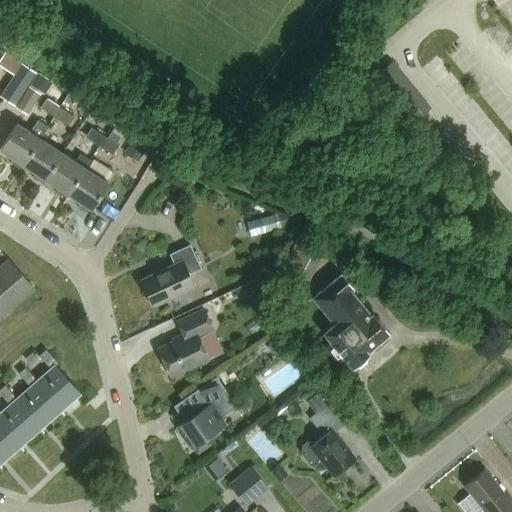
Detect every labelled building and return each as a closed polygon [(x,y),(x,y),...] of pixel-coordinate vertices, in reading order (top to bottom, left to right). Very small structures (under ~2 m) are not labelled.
[(22,62),(1,95),(15,105),(37,72),(22,62)] [(425,109),(387,63),(369,78),(389,103),(395,98),(413,119),(425,109)] [(38,72),(30,84),(42,92),(50,80),(38,72)] [(29,85),(16,106),(28,114),(41,93),(29,85)] [(47,97),(41,107),(54,115),(60,106),(47,97)] [(60,106),(54,115),(69,125),(75,116),(60,106)] [(18,124),(0,150),(13,158),(10,162),(21,169),(23,165),(26,167),(30,161),(43,140),(40,138),(48,127),(37,120),(30,131),(21,126),(18,124)] [(92,127),(86,137),(98,145),(105,135),(92,127)] [(105,135),(98,145),(113,154),(119,145),(117,143),(124,133),(115,127),(108,137),(105,135)] [(134,136),(123,153),(137,162),(148,145),(134,136)] [(30,161),(26,167),(36,173),(33,177),(44,183),(46,180),(63,153),(43,140),(30,161)] [(63,153),(46,180),(50,182),(58,187),(55,191),(59,193),(65,197),(67,194),(85,167),(89,160),(79,153),(75,160),(66,155),(63,153)] [(85,167),(67,194),(72,197),(80,201),(77,205),(82,208),(89,213),(109,182),(113,176),(111,171),(94,160),(89,160),(85,167)] [(281,265),(297,274),(312,244),(296,237),(281,265)] [(200,267),(189,243),(168,253),(173,263),(139,278),(151,304),(192,285),(187,273),(200,267)] [(0,263),(0,322),(44,282),(14,251),(0,263)] [(366,352),(388,335),(372,316),(371,317),(350,291),(352,289),(341,276),(313,298),(334,325),(323,334),(331,343),(325,348),(325,351),(333,362),(338,363),(343,358),(351,367),(353,365),(359,367),(365,361),(366,356),(367,354),(366,352)] [(177,338),(155,348),(168,377),(207,360),(196,336),(212,329),(202,308),(175,320),(181,333),(176,335),(177,338)] [(268,342),(267,347),(272,354),(277,354),(281,352),(282,346),(277,340),(272,339),(268,342)] [(38,380),(35,383),(60,411),(80,393),(57,366),(60,364),(47,349),(40,355),(52,369),(38,380)] [(31,387),(18,399),(15,401),(39,429),(60,411),(35,383),(38,380),(27,367),(19,374),(31,387)] [(206,442),(205,438),(223,426),(218,418),(234,407),(214,377),(183,398),(193,414),(173,428),(187,450),(193,446),(196,449),(201,449),(205,447),(206,442)] [(0,414),(0,426),(19,447),(39,429),(15,401),(18,399),(6,385),(0,390),(0,393),(10,405),(0,414)] [(317,413),(310,418),(324,435),(316,442),(308,441),(302,446),(302,453),(310,464),(317,465),(323,460),(335,476),(356,459),(334,432),(345,423),(320,392),(308,401),(317,413)] [(0,426),(0,463),(19,447),(0,426)] [(218,457),(209,465),(219,477),(228,470),(218,457)] [(281,481),(290,473),(281,463),(272,471),(281,481)] [(251,464),(231,481),(248,501),(252,498),(253,500),(269,486),(251,464)] [(504,493),(486,470),(465,487),(471,494),(459,504),(464,511),(481,511),(482,511),(509,511),(511,510),(511,498),(506,492),(504,493)]
